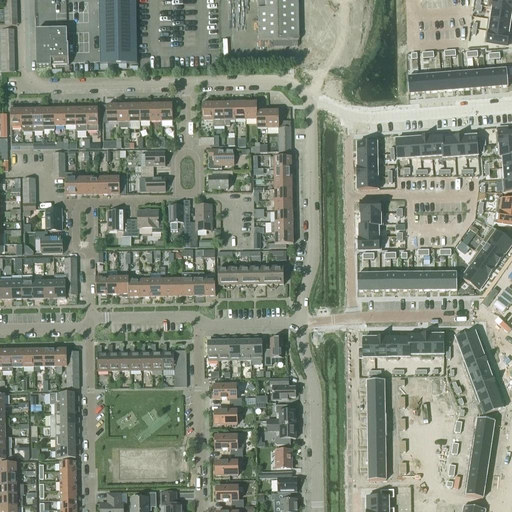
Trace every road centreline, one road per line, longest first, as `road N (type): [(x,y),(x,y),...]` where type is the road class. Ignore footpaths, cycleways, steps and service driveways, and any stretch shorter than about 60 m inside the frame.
road 1 (residential): [(184,83),(26,87),(27,0)]
road 2 (residential): [(324,104),(313,133),(313,258),(299,324)]
road 3 (residential): [(352,319),(346,139),(353,118)]
road 4 (residential): [(354,511),(352,319)]
road 5 (residential): [(299,324),(315,398),(317,511)]
road 6 (residential): [(197,327),(202,511)]
road 7 (residential): [(90,511),(88,328)]
road 8 (residential): [(352,319),(480,319),(511,341)]
road 9 (residential): [(353,118),(511,108)]
road 10 (residential): [(324,104),(290,82),(184,83)]
